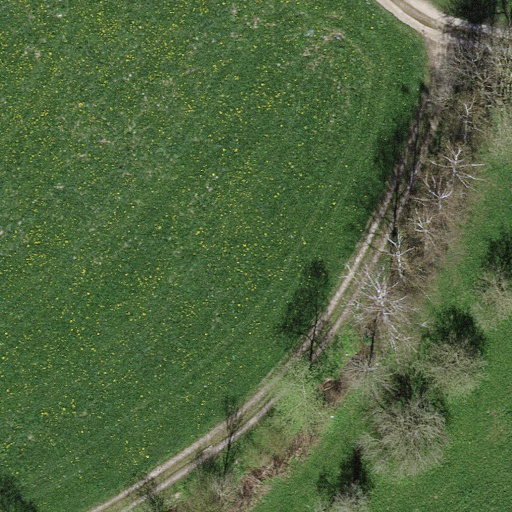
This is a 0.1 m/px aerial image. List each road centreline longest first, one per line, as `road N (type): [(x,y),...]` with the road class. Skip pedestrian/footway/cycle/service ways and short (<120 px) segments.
road 1 (track): [(448,31),(336,311),(229,429),(89,511)]
road 2 (track): [(511,46),(420,21),(395,0)]
